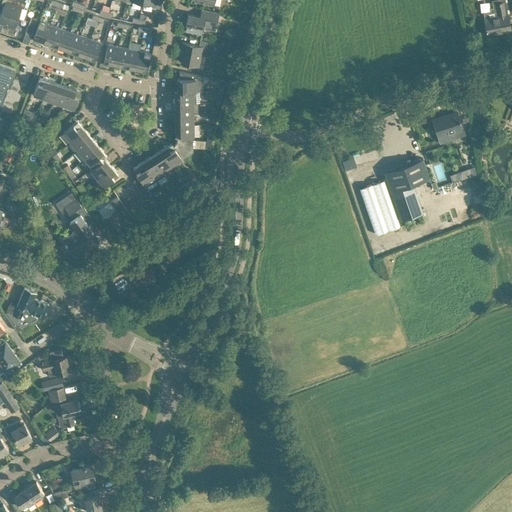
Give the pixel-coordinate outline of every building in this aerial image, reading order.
[(24,8),(22,8),(22,7),(13,4),(14,0),(2,0),(1,4),(4,5),(2,12),(18,18),(23,19),(28,7),(24,6),(24,8)] [(14,0),(13,4),(22,7),(22,8),(24,8),(24,6),(28,7),(30,0),(14,0)] [(55,11),(58,2),(53,0),(46,0),(44,7),(55,11)] [(104,0),(102,0),(101,6),(114,9),(115,2),(104,0)] [(141,0),(141,3),(150,5),(150,6),(160,8),(161,0),(141,0)] [(511,0),(508,0),(509,0),(503,1),(503,2),(494,4),(495,10),(492,10),(492,14),(483,15),(487,34),(511,30),(508,15),(511,14),(511,8),(511,7),(511,0)] [(64,4),(58,2),(55,11),(65,14),(68,5),(64,4)] [(146,15),(147,9),(135,7),(134,13),(146,15)] [(188,14),(185,30),(202,34),(203,28),(215,30),(219,13),(201,9),(200,16),(188,14)] [(15,27),(18,18),(2,12),(0,15),(0,22),(2,24),(0,30),(14,35),(17,28),(15,27)] [(31,36),(35,24),(29,21),(25,33),(31,36)] [(44,42),(50,24),(39,21),(33,40),(37,41),(38,40),(44,42)] [(53,47),(60,28),(50,24),(44,42),(50,44),(49,46),(53,47)] [(64,49),(70,32),(60,28),(53,47),(57,49),(58,47),(64,49)] [(74,54),(80,35),(70,32),(64,49),(70,51),(70,53),(74,54)] [(85,56),(91,39),(80,35),(74,54),(78,56),(78,54),(85,56)] [(101,42),(91,39),(85,56),(91,58),(90,60),(94,62),(101,42)] [(182,42),(180,50),(183,51),(181,62),(198,66),(201,55),(201,51),(213,53),(220,55),(222,44),(215,43),(200,39),(199,45),(182,42)] [(115,64),(118,46),(107,44),(103,64),(108,65),(108,63),(115,64)] [(125,69),(129,49),(118,46),(115,64),(121,66),(121,68),(125,69)] [(136,69),(140,51),(129,49),(125,69),(129,69),(129,68),(136,69)] [(150,53),(140,51),(136,69),(142,70),(142,72),(146,73),(150,53)] [(0,101),(2,102),(7,88),(8,85),(10,86),(15,72),(0,66),(0,101)] [(200,81),(200,75),(180,71),(180,78),(177,78),(177,90),(193,90),(193,91),(196,91),(203,91),(202,81),(200,81)] [(43,98),(50,80),(43,77),(42,79),(39,78),(33,94),(43,98)] [(54,101),(59,85),(56,84),(57,82),(50,80),(43,98),(54,101)] [(64,105),(70,87),(63,85),(62,86),(59,85),(54,101),(64,105)] [(79,101),(77,100),(80,93),(76,91),(77,89),(70,87),(64,105),(74,108),(76,104),(78,105),(79,101)] [(196,103),(196,91),(193,91),(193,90),(177,90),(176,90),(176,95),(174,95),(175,103),(196,103)] [(198,103),(196,103),(175,103),(175,110),(177,110),(177,113),(194,113),(198,113),(198,103)] [(450,135),(464,131),(457,112),(443,117),(444,118),(433,122),(440,142),(451,138),(450,135)] [(194,124),(194,113),(177,113),(177,117),(175,117),(175,124),(194,124)] [(71,141),(85,129),(81,124),(79,125),(76,121),(63,132),(71,141)] [(194,124),(175,124),(175,132),(177,132),(177,134),(177,137),(193,136),(194,136),(194,134),(194,124)] [(78,150),(91,139),(88,136),(90,135),(85,129),(71,141),(78,150)] [(175,143),(173,144),(182,157),(193,150),(193,136),(177,137),(177,139),(175,143)] [(85,158),(99,146),(94,140),(93,142),(91,139),(78,150),(85,158)] [(168,145),(162,149),(172,165),(181,159),(182,158),(182,157),(173,144),(172,145),(169,146),(168,145)] [(102,153),(104,152),(99,146),(85,158),(92,167),(105,157),(102,153)] [(52,156),(57,153),(53,147),(48,150),(52,156)] [(172,165),(162,149),(155,153),(157,154),(154,156),(163,170),(172,165)] [(61,159),(57,153),(52,156),(56,162),(60,159),(61,159)] [(163,170),(154,156),(151,158),(150,156),(143,160),(156,180),(165,175),(162,171),(163,170)] [(110,167),(110,166),(108,164),(109,163),(105,157),(92,167),(90,169),(97,177),(110,167)] [(384,171),(391,191),(400,216),(422,209),(413,183),(430,178),(423,158),(384,171)] [(156,180),(143,160),(137,164),(138,166),(134,169),(142,181),(136,185),(145,198),(151,195),(146,187),(156,180)] [(67,173),(72,170),(68,164),(63,167),(67,173)] [(104,186),(117,175),(115,172),(116,171),(111,165),(110,166),(110,167),(97,177),(104,186)] [(76,176),(72,170),(67,173),(71,179),(76,176)] [(190,180),(184,184),(187,189),(193,185),(190,180)] [(400,225),(384,180),(360,188),(375,234),(400,225)] [(80,191),(84,188),(80,183),(76,186),(80,191)] [(182,193),(187,189),(184,184),(179,189),(182,193)] [(88,194),(84,188),(80,191),(84,197),(88,194)] [(134,220),(117,195),(109,200),(110,202),(99,210),(103,216),(101,218),(111,232),(125,223),(126,225),(134,220)] [(85,219),(90,216),(82,204),(81,205),(75,196),(64,204),(69,213),(66,215),(76,230),(62,239),(66,244),(65,244),(66,246),(67,246),(69,249),(94,232),(85,219)] [(169,201),(172,206),(178,202),(175,197),(169,201)] [(129,272),(124,263),(123,262),(106,273),(112,283),(113,282),(115,285),(114,286),(119,293),(129,286),(125,279),(123,276),(129,272)] [(150,268),(138,274),(145,286),(151,282),(151,281),(155,278),(153,275),(154,275),(150,268)] [(8,312),(5,313),(18,331),(30,322),(35,324),(37,319),(42,321),(49,303),(34,297),(37,291),(25,286),(13,314),(8,312)] [(0,345),(0,362),(6,370),(19,361),(5,342),(0,345)] [(51,359),(41,362),(43,370),(48,369),(49,376),(70,371),(66,356),(63,356),(61,349),(49,351),(51,359)] [(61,378),(42,382),(44,390),(63,385),(61,378)] [(0,382),(0,395),(12,412),(20,406),(3,381),(0,382)] [(63,387),(50,390),(52,402),(65,399),(63,387)] [(80,412),(77,399),(61,403),(64,416),(58,417),(61,427),(74,424),(72,414),(80,412)] [(3,427),(10,439),(15,437),(19,443),(31,437),(24,423),(11,429),(9,424),(3,427)] [(0,455),(8,450),(0,437),(5,434),(0,426),(0,455)] [(50,440),(59,433),(54,426),(45,434),(50,440)] [(84,467),(71,469),(75,488),(86,485),(85,481),(95,479),(92,465),(86,466),(86,465),(84,466),(84,467)] [(44,492),(36,481),(25,488),(35,503),(41,498),(39,495),(44,492)] [(52,481),(46,484),(51,492),(56,489),(52,481)] [(35,503),(25,488),(14,496),(21,508),(26,505),(28,507),(35,503)] [(66,489),(53,492),(57,499),(66,497),(68,496),(66,489)] [(80,493),(68,496),(66,497),(67,503),(81,500),(80,493)] [(102,508),(99,495),(85,498),(88,511),(102,508)] [(62,511),(56,501),(51,504),(55,511),(62,511)] [(8,511),(3,503),(0,505),(0,511),(8,511)]
